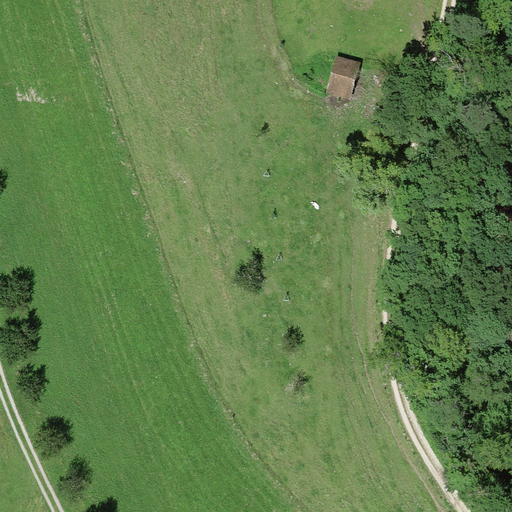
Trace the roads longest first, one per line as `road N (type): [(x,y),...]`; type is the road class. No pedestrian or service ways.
road 1 (track): [(461,511),(406,419),(384,339),(450,0)]
road 2 (track): [(53,511),(0,393)]
